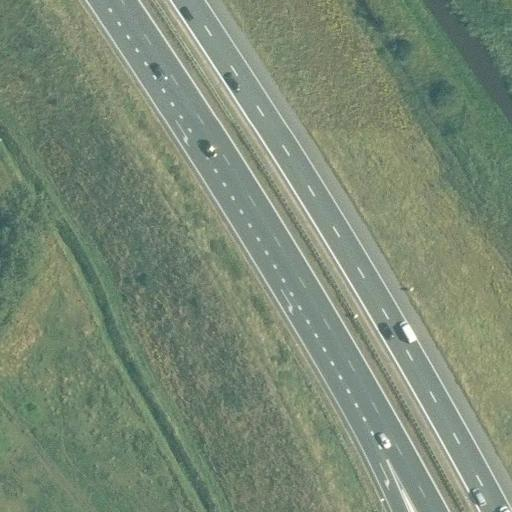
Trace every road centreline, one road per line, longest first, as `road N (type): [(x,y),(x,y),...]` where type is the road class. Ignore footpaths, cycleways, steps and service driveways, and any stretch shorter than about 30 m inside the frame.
road 1 (motorway): [(499,511),(408,347),(188,0)]
road 2 (motorway): [(120,0),(396,448)]
